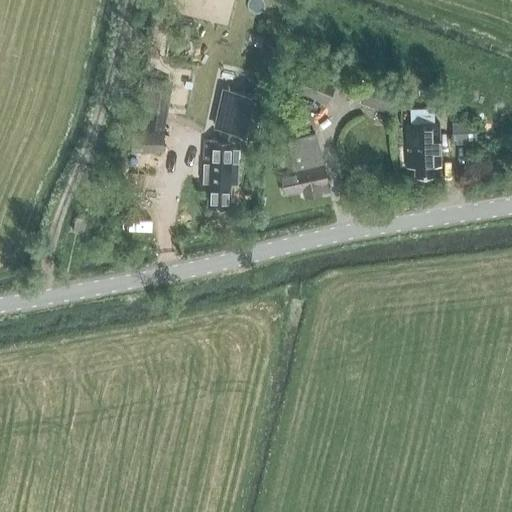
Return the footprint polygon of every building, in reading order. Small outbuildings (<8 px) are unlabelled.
[(180,23),(177,38),(186,39),(189,25),(180,23)] [(295,68),(288,88),(327,103),(334,84),(295,68)] [(360,104),(391,114),(397,93),(366,83),(360,104)] [(236,184),(238,142),(234,141),(236,133),(256,138),(265,98),(221,88),(212,128),(220,129),(217,141),(204,140),(202,190),(209,190),(208,208),(229,209),(231,184),(236,184)] [(423,126),(423,114),(409,115),(410,127),(403,127),(404,171),(412,170),(412,180),(431,180),(431,170),(438,170),(437,126),(423,126)] [(493,142),(493,132),(476,133),(475,120),(451,121),(452,144),(493,142)] [(162,133),(130,133),(130,153),(162,153),(162,133)] [(327,193),(316,144),(314,134),(288,140),(291,156),(276,159),(283,195),(301,191),(303,199),(319,195),(319,194),(327,193)] [(82,233),(85,219),(75,217),(72,231),(82,233)]
